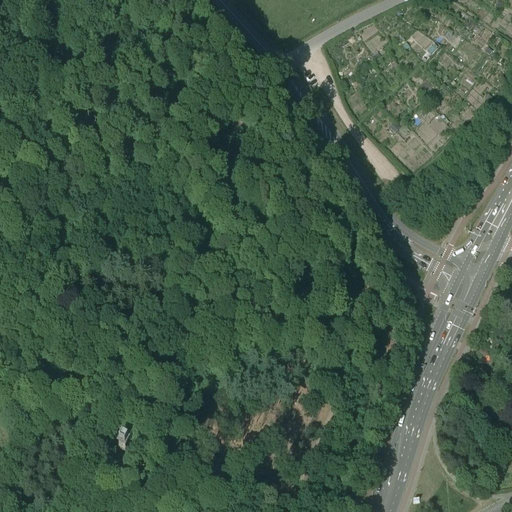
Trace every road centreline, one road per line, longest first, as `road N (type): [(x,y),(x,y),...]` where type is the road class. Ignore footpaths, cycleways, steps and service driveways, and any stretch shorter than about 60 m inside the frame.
road 1 (track): [(290,497),(281,486),(194,494),(162,479),(134,459),(174,418),(175,402),(159,376),(45,334),(0,299)]
road 2 (track): [(0,287),(200,267),(380,287)]
road 3 (track): [(155,0),(225,88),(318,280)]
road 4 (track): [(509,87),(400,187),(373,162),(305,49)]
road 5 (track): [(200,267),(89,174),(54,122),(30,62),(0,40)]
road 6 (tertiary): [(468,278),(390,228),(279,67)]
road 7 (primary): [(380,511),(468,278)]
road 8 (track): [(327,282),(347,321),(349,355),(290,497)]
road 9 (track): [(337,387),(329,359),(303,323),(226,271)]
road 10 (residential): [(279,67),(399,0)]
road 11 (track): [(0,506),(19,483),(33,443),(29,418),(0,392)]
